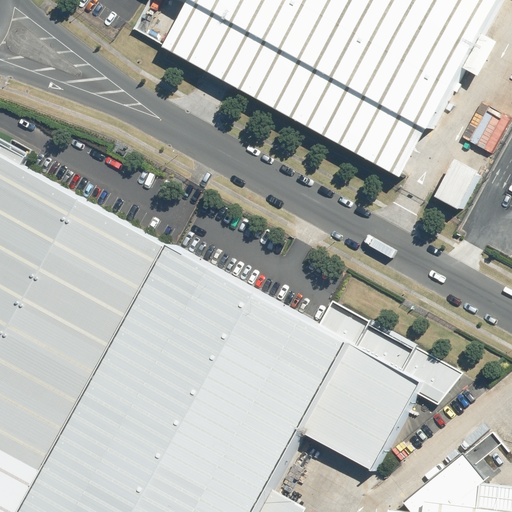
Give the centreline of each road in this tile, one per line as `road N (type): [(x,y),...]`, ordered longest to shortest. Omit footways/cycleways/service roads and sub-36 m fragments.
road 1 (unclassified): [(511,289),(160,117)]
road 2 (unknown): [(397,232),(511,49)]
road 3 (unclassified): [(18,0),(160,117)]
road 4 (unclassified): [(160,117),(0,62)]
